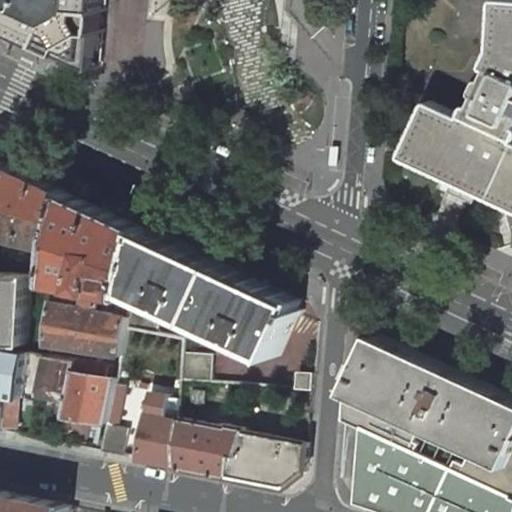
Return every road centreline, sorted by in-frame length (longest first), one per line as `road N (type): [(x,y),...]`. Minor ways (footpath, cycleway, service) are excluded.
road 1 (primary): [(343,247),(0,87)]
road 2 (residential): [(343,247),(319,509)]
road 3 (residential): [(0,459),(253,511)]
road 4 (residential): [(363,0),(343,247)]
road 5 (primary): [(511,326),(343,247)]
